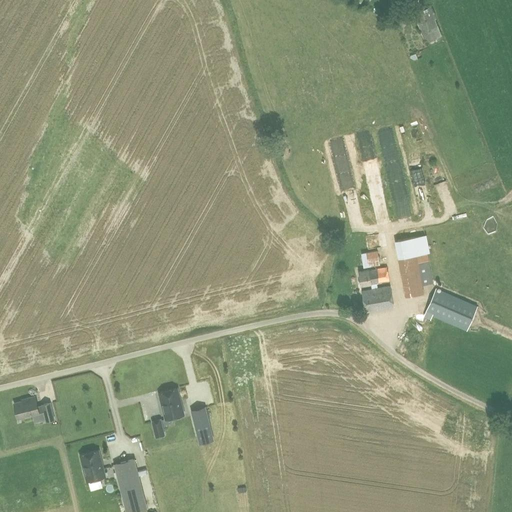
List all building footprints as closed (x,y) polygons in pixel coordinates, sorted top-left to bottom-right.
[(424,8),(413,12),(425,42),(441,36),(434,18),(436,17),(431,6),(429,6),(428,7),(426,2),(422,3),(424,8)] [(355,133),(357,150),(370,148),(367,131),(355,133)] [(374,154),(362,156),(372,222),(387,219),(385,207),(383,207),(374,154)] [(430,179),(441,177),(438,158),(427,160),(430,179)] [(413,195),(425,194),(423,174),(411,175),(413,195)] [(427,197),(417,198),(419,207),(428,205),(427,197)] [(433,283),(429,261),(428,253),(430,252),(426,234),(394,240),(397,257),(404,297),(423,293),(422,285),(433,283)] [(377,250),(361,252),(363,267),(380,264),(377,250)] [(371,284),(371,288),(362,290),(365,312),(393,307),(390,285),(378,287),(377,282),(389,280),(386,266),(368,270),(368,268),(358,270),(361,286),(371,284)] [(477,306),(435,288),(425,312),(466,330),(477,306)] [(118,373),(55,385),(59,408),(153,390),(150,377),(119,382),(118,373)] [(158,393),(165,419),(184,414),(177,388),(158,393)] [(26,399),(13,403),(17,418),(43,411),(46,421),(54,419),(50,402),(41,404),(42,405),(37,406),(34,396),(26,398),(26,399)] [(196,417),(195,402),(187,402),(188,417),(196,417)] [(78,418),(78,427),(93,427),(93,419),(78,418)] [(152,421),(156,436),(164,434),(160,419),(152,421)] [(213,439),(208,420),(194,424),(198,436),(199,443),(213,439)] [(80,436),(58,443),(60,451),(83,444),(80,436)] [(0,446),(0,450),(7,484),(20,481),(16,460),(21,459),(19,451),(24,450),(22,442),(0,446)] [(98,450),(80,455),(86,481),(105,476),(98,450)] [(128,511),(146,507),(134,459),(114,464),(126,511),(128,511)] [(76,498),(83,497),(81,481),(51,485),(54,505),(77,502),(76,498)] [(49,511),(52,511),(48,493),(24,498),(26,511),(49,511)]
